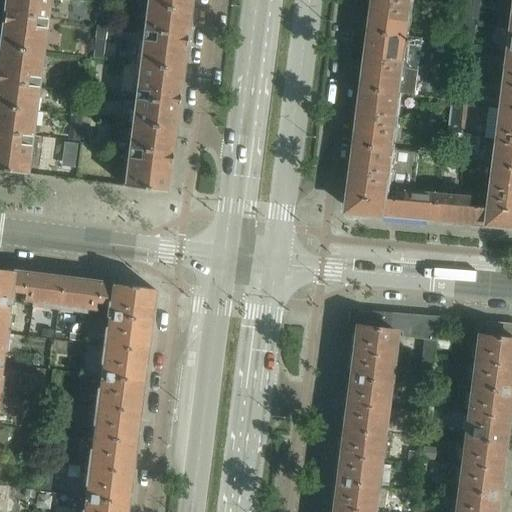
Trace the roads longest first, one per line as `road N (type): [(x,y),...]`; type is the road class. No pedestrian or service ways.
road 1 (residential): [(271,265),(511,285)]
road 2 (residential): [(283,201),(331,165),(352,0)]
road 3 (residential): [(223,260),(0,233)]
road 4 (residential): [(214,319),(167,360),(151,511)]
road 5 (primary): [(283,201),(306,0)]
road 6 (primary): [(214,319),(191,511)]
road 7 (residential): [(212,0),(200,121),(244,154)]
road 8 (residential): [(287,511),(300,409),(258,363)]
road 9 (primary): [(262,0),(244,154)]
road 10 (primary): [(234,511),(258,363)]
